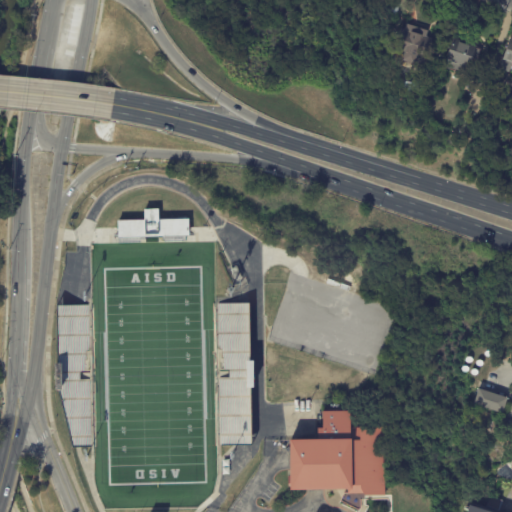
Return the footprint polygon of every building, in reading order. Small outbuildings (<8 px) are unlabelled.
[(403,0),(403,1),(397,17),(386,14),(388,6),(392,7),(394,0),(403,0)] [(411,25),(429,31),(427,37),(434,39),(430,50),(422,47),(416,64),(404,60),(406,55),(397,53),(402,39),(400,38),(403,28),(406,29),(408,24),(411,25)] [(511,80),(510,80),(511,74),(511,63),(510,63),(507,71),(498,68),(507,37),(511,38),(511,80)] [(464,41),(470,42),(469,43),(478,46),(472,73),(447,67),(454,38),(464,41)] [(424,82),(421,94),(405,90),(407,82),(415,84),(416,80),(424,82)] [(187,235),(117,236),(116,220),(143,220),(143,208),(157,208),(158,219),(187,219),(187,235)] [(240,279),(236,280),(231,269),(238,266),(243,277),(240,279)] [(214,303),(249,302),(250,360),(253,360),(253,388),(251,388),(252,445),(217,445),(216,377),(215,370),(214,303)] [(90,305),(58,306),(58,363),(58,388),(71,447),(91,445),(91,379),(90,372),(90,305)] [(485,390),(510,398),(504,414),(475,405),(481,388),(485,390)] [(511,420),(511,422),(507,436),(489,431),(491,425),(473,419),(476,409),(511,420)] [(386,495),(366,496),(366,493),(349,494),(349,489),(293,490),(292,439),(320,439),(319,428),(324,428),(324,412),(352,411),(352,428),(386,428),(386,495)] [(503,501),(499,511),(488,507),(491,496),(503,501)]
